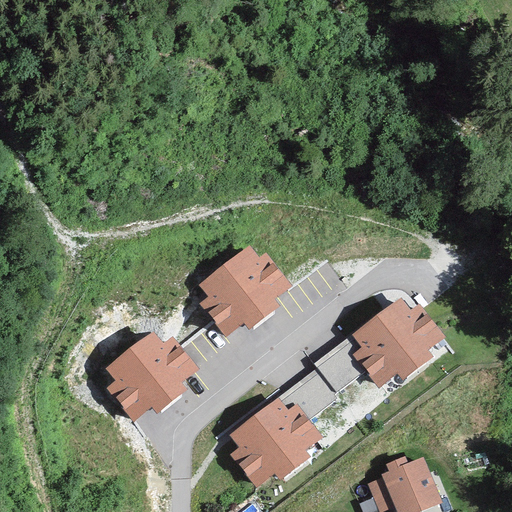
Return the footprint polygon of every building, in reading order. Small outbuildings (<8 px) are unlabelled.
[(252,246),(206,280),(243,329),(288,296),(252,246)] [(405,298),(348,344),(385,389),(442,343),(405,298)] [(189,387),(157,337),(109,367),(142,418),(189,387)] [(283,397),(232,436),(267,481),(317,443),(283,397)] [(432,459),(382,484),(396,511),(417,511),(450,496),(432,459)]
